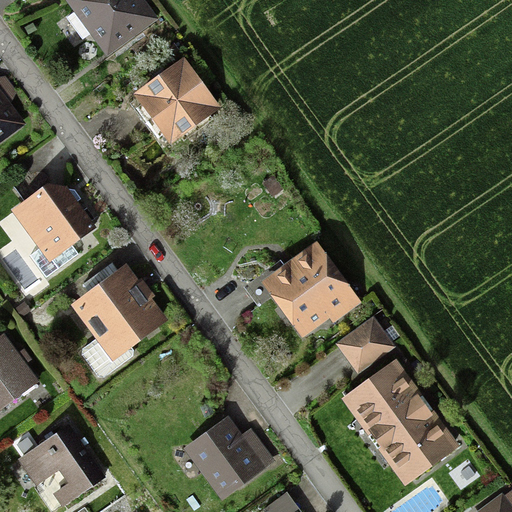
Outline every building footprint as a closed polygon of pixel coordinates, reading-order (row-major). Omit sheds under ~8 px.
[(151,19),(137,0),(76,0),(109,48),(151,19)] [(213,109),(180,62),(123,101),(156,148),(213,109)] [(0,69),(0,138),(33,113),(0,69)] [(14,212),(52,263),(102,227),(63,175),(14,212)] [(339,317),(355,306),(315,252),(271,283),(304,328),(331,308),(339,317)] [(125,262),(70,299),(97,337),(78,350),(99,379),(134,356),(125,344),(163,318),(125,262)] [(0,406),(50,373),(14,319),(0,328),(0,406)] [(390,346),(372,321),(342,344),(359,369),(390,346)] [(431,447),(445,437),(401,375),(387,385),(381,377),(350,399),(374,432),(380,428),(389,440),(383,444),(406,477),(437,455),(431,447)] [(238,404),(189,435),(225,492),(285,454),(262,417),(251,424),(238,404)] [(63,507),(108,478),(70,418),(15,453),(34,483),(44,477),(63,507)] [(511,511),(511,510),(502,498),(482,511),(511,511)] [(290,511),(314,511),(307,501),(290,511)]
